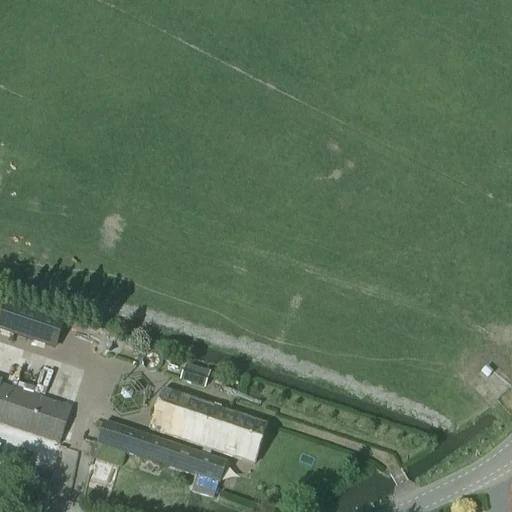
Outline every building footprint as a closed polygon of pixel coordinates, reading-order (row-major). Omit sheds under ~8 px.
[(0,333),(55,352),(64,326),(64,325),(10,307),(0,303),(0,333)] [(204,390),(207,378),(184,371),(181,382),(204,390)] [(0,426),(59,446),(71,410),(0,386),(0,426)] [(254,467),(268,427),(163,392),(150,432),(203,450),(201,457),(209,459),(211,452),(254,467)] [(226,465),(104,426),(97,447),(99,448),(96,459),(120,467),(123,456),(196,479),(192,493),(214,500),(226,465)] [(13,435),(11,442),(22,446),(24,439),(13,435)]
